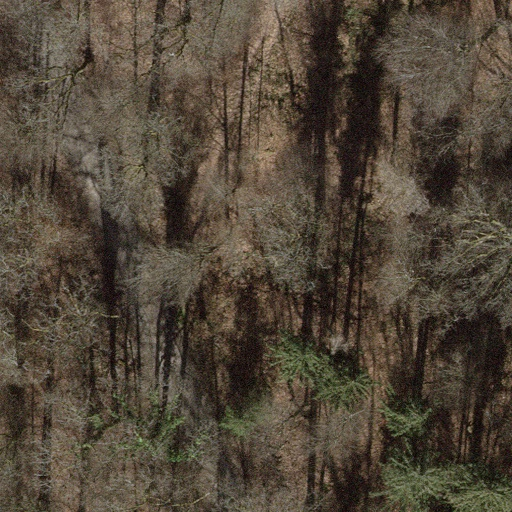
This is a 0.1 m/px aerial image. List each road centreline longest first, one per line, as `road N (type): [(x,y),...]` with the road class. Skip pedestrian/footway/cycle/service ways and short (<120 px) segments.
road 1 (track): [(174,343),(28,0)]
road 2 (track): [(174,343),(281,0)]
road 3 (track): [(245,511),(174,343)]
